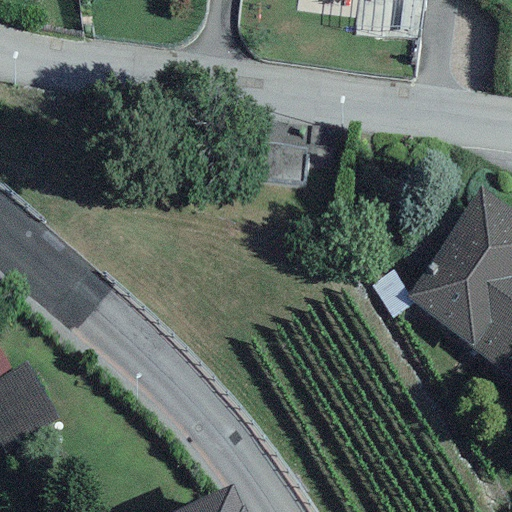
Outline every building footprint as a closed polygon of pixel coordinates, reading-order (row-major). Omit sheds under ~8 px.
[(394,0),(267,0),(266,8),(391,25),(394,0)] [(511,227),(481,204),(406,304),(511,383),(511,227)] [(0,357),(0,382),(11,377),(0,357)] [(0,382),(0,451),(2,454),(55,425),(25,369),(11,377),(0,382)] [(238,511),(232,498),(199,511),(238,511)]
